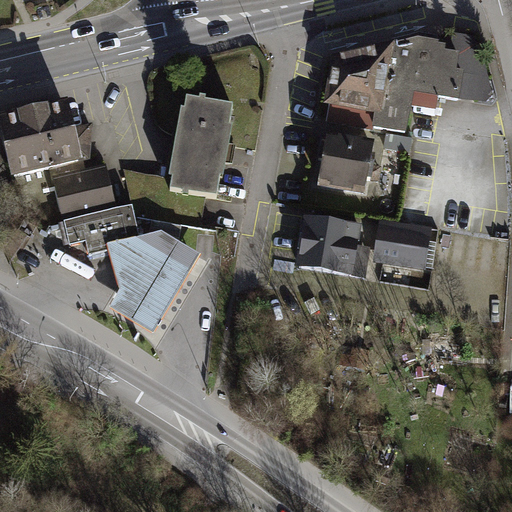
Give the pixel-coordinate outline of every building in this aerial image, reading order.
[(316,103),(367,110),(364,128),(400,133),(408,91),(455,98),(460,72),(453,70),(456,52),(442,50),(443,43),(436,43),(437,38),(414,36),(386,41),(325,55),(316,103)] [(227,104),(182,96),(165,187),(210,196),(227,104)] [(78,159),(65,99),(0,112),(0,143),(6,174),(78,159)] [(364,192),(371,148),(328,140),(320,185),(364,192)] [(109,206),(99,166),(48,178),(58,218),(109,206)] [(139,242),(129,205),(61,222),(66,244),(81,240),(85,255),(104,251),(139,242)] [(359,227),(306,218),(298,267),(350,275),(359,227)] [(417,262),(420,232),(373,226),(369,256),(417,262)] [(191,271),(139,242),(104,251),(116,291),(106,310),(154,337),(191,271)]
